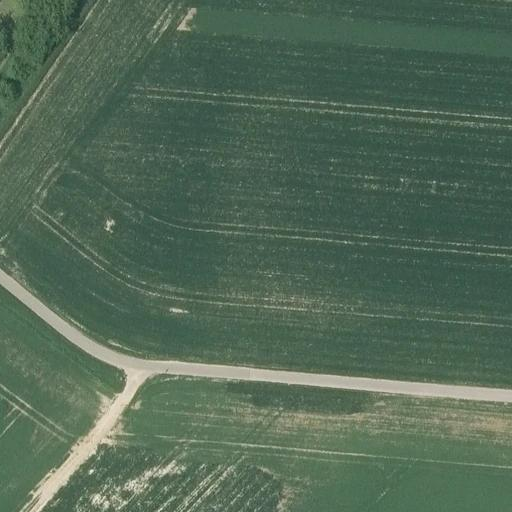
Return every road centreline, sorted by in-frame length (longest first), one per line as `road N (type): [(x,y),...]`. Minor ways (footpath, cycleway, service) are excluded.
road 1 (unclassified): [(511,408),(140,367)]
road 2 (residential): [(140,367),(96,354),(0,276)]
